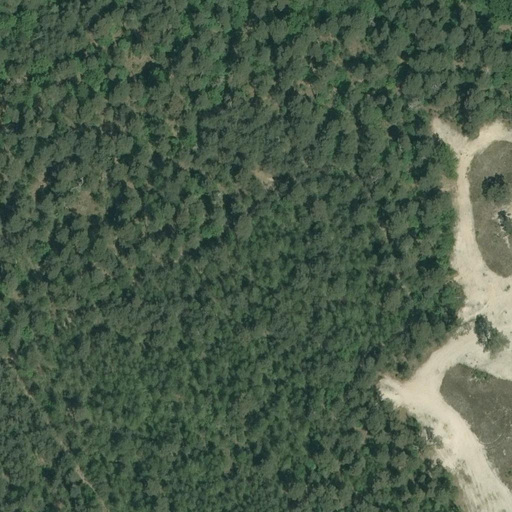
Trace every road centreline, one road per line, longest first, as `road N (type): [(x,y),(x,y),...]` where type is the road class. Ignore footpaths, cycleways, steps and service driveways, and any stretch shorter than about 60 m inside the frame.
road 1 (track): [(0,359),(261,206),(259,182)]
road 2 (track): [(0,89),(53,83),(259,182)]
road 3 (track): [(103,511),(8,354)]
